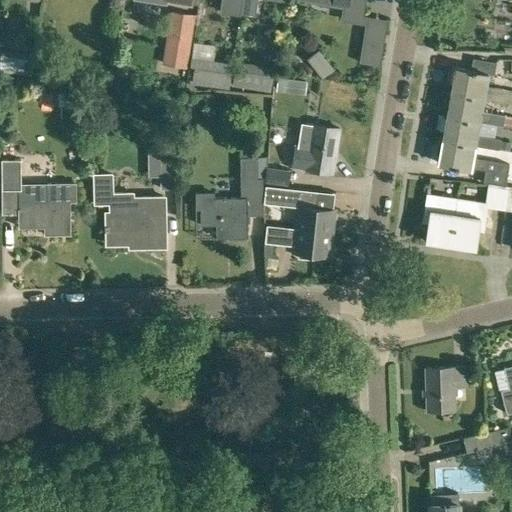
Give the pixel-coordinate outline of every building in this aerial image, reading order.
[(241,5),(242,0),(220,0),(219,12),(240,16),(242,5),(241,5)] [(306,0),(364,9),(365,0),(306,0)] [(169,36),(192,39),(196,13),(173,10),(169,36)] [(380,65),(387,19),(366,15),(365,21),(359,62),(380,65)] [(0,71),(30,76),(34,54),(1,49),(0,55),(0,71)] [(228,88),(232,62),(191,56),(190,67),(193,67),(191,83),(228,88)] [(451,91),(483,98),(511,102),(511,90),(486,85),(488,74),(494,75),(496,62),(486,60),(472,58),(470,69),(452,66),(449,82),(453,83),(451,91)] [(270,90),(273,67),(244,64),(241,86),(270,90)] [(278,77),(276,90),(284,91),(285,78),(278,77)] [(505,115),(481,110),(483,98),(451,91),(447,90),(444,106),(449,107),(447,115),(479,121),(503,126),(505,115)] [(479,121),(447,115),(442,114),(439,130),(444,130),(443,138),(475,144),(475,145),(499,149),(501,138),(477,134),(479,121)] [(332,172),(337,145),(340,128),(313,124),(309,145),(295,143),(291,167),(306,169),(306,168),(332,172)] [(276,130),(273,134),(275,139),(279,141),(284,139),(286,136),(285,131),(280,128),(276,130)] [(475,144),(443,138),(438,138),(435,153),(440,154),(438,163),(470,169),(471,167),(485,169),(483,181),(505,185),(509,163),(473,156),(475,145),(475,144)] [(175,188),(174,146),(148,147),(148,177),(160,177),(160,189),(175,188)] [(263,177),(258,177),(257,157),(240,157),(241,179),(241,192),(241,197),(214,198),(213,193),(196,193),(196,209),(200,209),(201,224),(216,224),(216,237),(247,237),(247,215),(263,215),(263,177)] [(20,159),(1,160),(2,189),(21,189),(20,159)] [(288,185),(289,170),(266,167),(264,182),(288,185)] [(113,192),(112,173),(93,173),(94,203),(111,203),(111,212),(107,212),(107,243),(131,242),(131,246),(164,245),(164,197),(134,198),(134,191),(113,192)] [(47,200),(18,200),(18,227),(44,227),(44,235),(71,234),(70,201),(76,201),(76,182),(47,183),(47,200)] [(505,209),(509,186),(488,183),(485,202),(458,197),(451,242),(476,246),(478,230),(484,231),(487,207),(505,209)] [(316,191),(266,185),(264,203),(298,206),(295,228),(332,232),(334,209),(315,207),(316,191)] [(451,242),(458,197),(428,193),(424,217),(429,218),(426,238),(451,242)] [(332,232),(295,228),(266,224),(264,242),(294,245),(293,251),(299,252),(298,257),(311,258),(311,253),(329,255),(332,232)] [(511,364),(504,367),(509,387),(501,389),(506,413),(511,411),(511,364)] [(454,408),(453,393),(456,392),(456,385),(466,385),(466,367),(426,368),(427,390),(424,390),(424,394),(427,394),(427,409),(454,408)] [(467,452),(495,446),(509,443),(508,435),(508,427),(463,437),(467,452)] [(459,511),(459,503),(459,493),(430,494),(430,504),(430,511),(459,511)]
